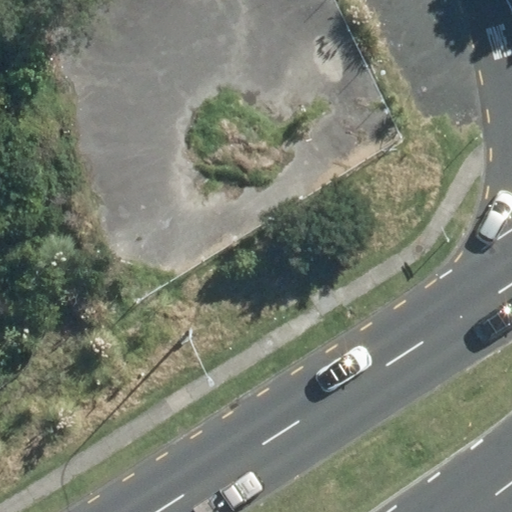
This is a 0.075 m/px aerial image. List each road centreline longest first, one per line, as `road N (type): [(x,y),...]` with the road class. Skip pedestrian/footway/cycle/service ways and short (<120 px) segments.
road 1 (primary): [(161,511),(511,275)]
road 2 (unknown): [(150,0),(114,31),(109,48),(117,68),(187,156),(224,175),(281,171),(315,140),(325,118),(318,72)]
